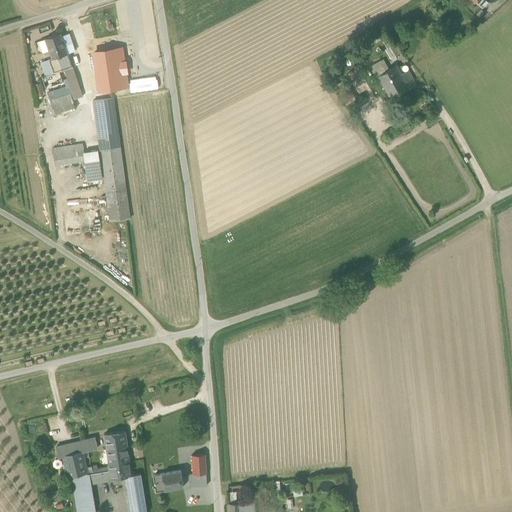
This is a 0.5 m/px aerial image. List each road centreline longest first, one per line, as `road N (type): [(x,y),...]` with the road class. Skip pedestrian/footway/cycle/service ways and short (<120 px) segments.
road 1 (unclassified): [(207,328),(359,276),(511,188)]
road 2 (unclassified): [(207,328),(159,0)]
road 3 (unclassified): [(0,210),(137,303),(209,403)]
road 4 (track): [(0,377),(207,328)]
road 5 (track): [(495,197),(422,87)]
